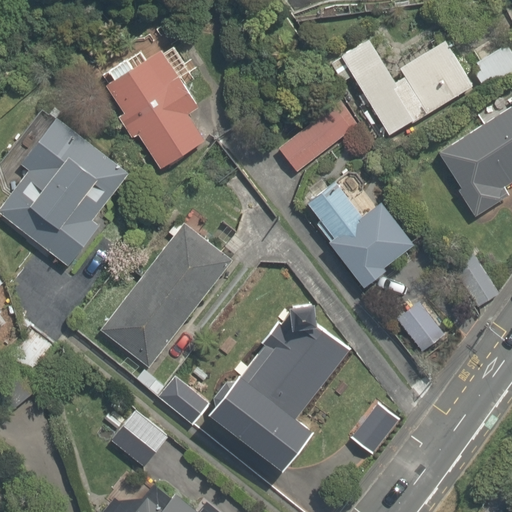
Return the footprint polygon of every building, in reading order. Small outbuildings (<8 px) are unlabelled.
[(471,80),(441,32),(386,66),(362,26),(332,44),(386,132),(471,80)] [(511,40),(505,30),(461,57),(479,86),(511,66),(511,40)] [(89,67),(126,137),(131,134),(149,169),(200,142),(183,110),(194,104),(157,32),(89,67)] [(440,161),(434,164),(475,221),(509,197),(504,189),(511,183),(511,91),(432,148),(440,161)] [(358,122),(334,93),(272,144),(296,172),(358,122)] [(30,152),(0,189),(0,221),(65,272),(98,229),(88,221),(127,172),(46,108),(19,143),(30,152)] [(410,243),(374,195),(354,210),(325,172),(290,199),(354,285),(410,243)] [(230,259),(178,218),(95,325),(146,366),(230,259)] [(426,290),(398,307),(420,343),(448,326),(426,290)] [(282,303),(232,372),(203,413),(277,466),(306,425),(291,414),(341,345),(282,303)] [(56,348),(26,326),(6,353),(35,375),(56,348)] [(195,413),(190,408),(200,394),(170,373),(154,396),(189,421),(195,413)] [(376,448),(398,416),(373,398),(350,431),(376,448)] [(111,423),(118,428),(109,440),(140,464),(165,430),(134,406),(127,416),(120,410),(111,423)] [(123,511),(194,511),(159,487),(151,498),(139,490),(123,511)]
